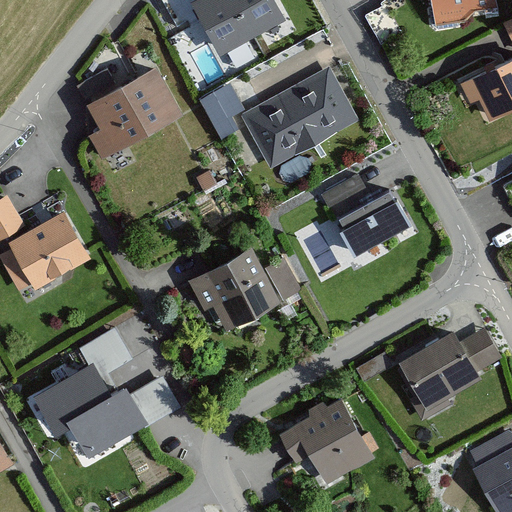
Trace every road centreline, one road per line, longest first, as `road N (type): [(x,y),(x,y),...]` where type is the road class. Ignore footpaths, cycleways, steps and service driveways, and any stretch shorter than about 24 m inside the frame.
road 1 (residential): [(461,266),(446,289),(230,417),(216,446),(222,481)]
road 2 (residential): [(337,0),(451,200),(463,235),(461,266)]
road 3 (residential): [(111,0),(0,137)]
